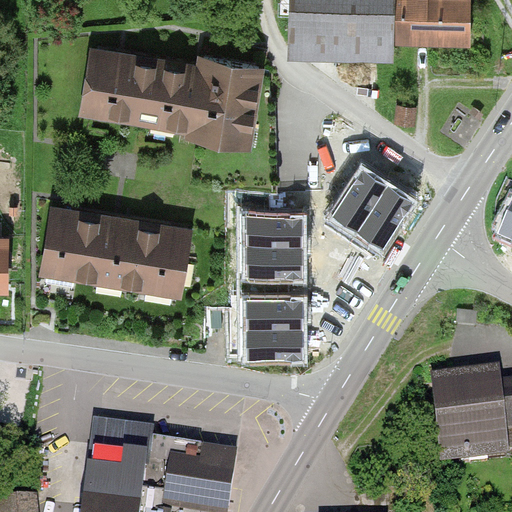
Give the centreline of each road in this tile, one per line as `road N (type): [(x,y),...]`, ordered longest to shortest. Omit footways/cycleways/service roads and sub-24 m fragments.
road 1 (unclassified): [(0,347),(336,402)]
road 2 (primary): [(336,402),(435,243)]
road 3 (primary): [(435,243),(511,126)]
road 4 (primary): [(269,511),(336,402)]
